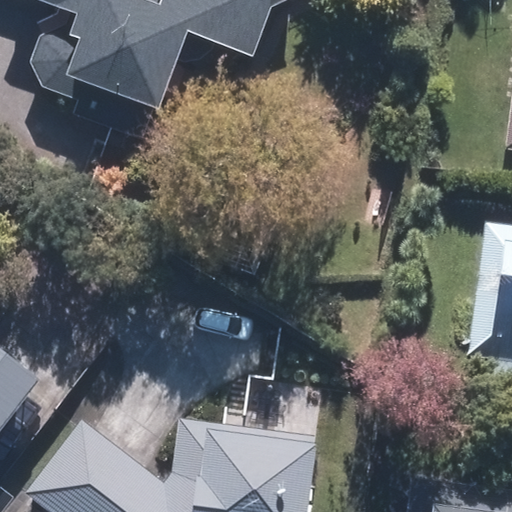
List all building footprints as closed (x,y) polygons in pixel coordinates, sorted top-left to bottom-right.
[(291,0),(5,0),(46,14),(27,68),(37,94),(73,107),(69,120),(145,147),(183,45),(265,74),(292,1),(291,0)] [(511,87),(503,155),(511,156),(511,87)] [(511,229),(480,225),(461,358),(483,361),(476,405),(511,410),(511,229)] [(0,436),(40,386),(0,355),(0,436)] [(25,497),(43,511),(305,511),(315,439),(179,422),(172,473),(162,486),(83,424),(25,497)] [(511,511),(511,489),(390,476),(385,511),(511,511)]
